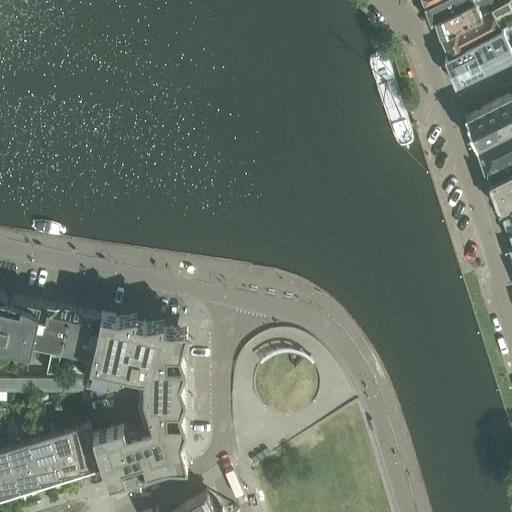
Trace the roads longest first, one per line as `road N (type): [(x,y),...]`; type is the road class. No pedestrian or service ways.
road 1 (residential): [(380,0),(414,35),(511,304)]
road 2 (residential): [(237,298),(301,313),(343,345),(367,386),(406,511)]
road 3 (residential): [(0,247),(237,298)]
road 4 (residential): [(237,298),(224,344),(223,449),(212,457)]
